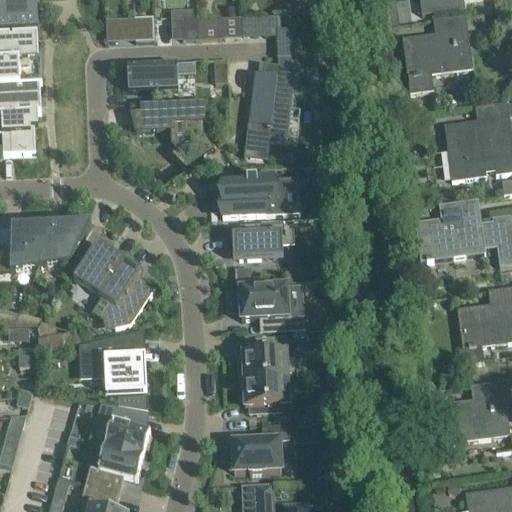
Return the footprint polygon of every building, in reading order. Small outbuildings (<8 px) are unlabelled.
[(30,0),(23,0),(0,1),(0,33),(39,31),(39,30),(37,30),(36,9),(31,9),(30,0)] [(473,74),(465,20),(433,25),(435,39),(402,43),(410,99),(434,95),(432,80),(473,74)] [(153,22),(135,22),(136,47),(154,46),(153,22)] [(198,23),(199,44),(222,43),(221,22),(198,23)] [(198,23),(182,24),(183,45),(199,44),(198,23)] [(276,33),(278,61),(294,61),(292,33),(276,33)] [(0,69),(34,67),(34,68),(39,68),(39,66),(38,45),(25,46),(25,40),(0,41),(0,69)] [(317,59),(305,60),(306,73),(307,93),(318,93),(317,59)] [(229,86),(228,65),(211,66),(212,86),(229,86)] [(39,68),(34,68),(34,67),(0,69),(0,93),(40,91),(40,92),(43,92),(41,66),(39,66),(39,68)] [(167,68),(128,70),(129,96),(179,94),(178,80),(196,79),(195,67),(178,68),(167,68)] [(269,151),(270,141),(287,143),(295,71),(259,67),(258,77),(254,77),(244,162),(246,162),(247,148),(269,151)] [(34,118),(41,118),(42,118),(40,92),(40,91),(0,93),(0,119),(34,117),(34,118)] [(173,126),(186,126),(187,151),(177,158),(186,172),(214,152),(205,139),(204,139),(203,125),(205,125),(204,109),(150,111),(150,106),(129,107),(130,120),(134,120),(135,136),(174,134),(173,126)] [(511,136),(507,107),(475,112),(477,126),(444,130),(452,186),(486,181),(486,176),(495,175),(496,180),(511,177),(511,145),(510,146),(509,137),(511,136)] [(34,117),(0,119),(0,138),(10,138),(11,157),(3,158),(3,159),(36,157),(34,127),(41,127),(41,118),(34,118),(34,117)] [(284,211),(283,183),(245,185),(245,189),(223,190),(224,206),(222,206),(223,222),(266,220),(265,210),(282,209),(282,211),(284,211)] [(511,184),(506,185),(502,190),(504,200),(511,198),(511,184)] [(427,267),(434,266),(434,265),(485,258),(485,254),(497,252),(499,272),(511,270),(511,231),(510,220),(492,223),(493,227),(481,228),(478,204),(439,209),(441,223),(415,227),(420,267),(427,266),(427,267)] [(287,229),(293,229),(293,228),(240,230),(241,246),(238,247),(239,264),(279,262),(279,250),(287,250),(288,250),(287,229)] [(71,264),(92,230),(54,232),(39,269),(71,264)] [(12,234),(10,274),(39,269),(54,232),(12,234)] [(98,247),(74,284),(102,302),(123,272),(126,266),(113,257),(98,247)] [(123,272),(102,302),(98,308),(112,317),(116,333),(131,330),(156,293),(123,272)] [(251,272),(235,272),(236,288),(251,288),(251,272)] [(241,323),(242,325),(244,325),(244,324),(266,323),(267,337),(305,335),(304,320),(288,321),(287,293),(287,291),(285,291),(285,292),(242,294),(242,293),(240,293),(240,295),(241,295),(242,323),(241,323)] [(490,310),(457,314),(465,370),(466,370),(466,369),(484,367),(482,351),(511,347),(511,292),(488,296),(490,310)] [(0,315),(0,333),(14,333),(19,320),(0,315)] [(19,320),(14,333),(30,332),(36,324),(19,320)] [(106,399),(147,397),(146,361),(136,361),(135,342),(145,342),(144,335),(79,350),(79,354),(82,354),(82,370),(95,369),(96,383),(105,382),(106,399)] [(56,339),(38,344),(39,355),(62,349),(60,338),(56,339)] [(244,381),(244,385),(288,383),(286,341),(256,343),(256,358),(243,358),(243,363),(239,364),(240,381),(244,381)] [(31,353),(19,353),(20,361),(31,361),(32,361),(31,353)] [(20,361),(19,361),(19,373),(31,372),(31,361),(20,361)] [(288,383),(244,385),(245,412),(257,412),(257,418),(275,417),(275,411),(289,410),(288,383)] [(473,405),(440,410),(445,449),(469,446),(510,440),(503,386),(471,391),(473,405)] [(21,394),(19,402),(31,405),(33,397),(21,394)] [(146,401),(117,402),(118,412),(147,416),(146,401)] [(19,402),(17,410),(29,413),(31,405),(19,402)] [(312,411),(312,429),(335,428),(334,410),(312,411)] [(100,413),(96,427),(110,431),(105,451),(144,461),(151,438),(145,436),(142,435),(143,429),(139,428),(141,421),(100,413)] [(290,446),(289,430),(262,431),(263,445),(232,447),(233,459),(229,459),(230,475),(234,474),(234,477),(250,477),(250,479),(266,478),(266,476),(282,475),(280,446),(290,446)] [(70,441),(68,449),(79,452),(81,444),(70,441)] [(18,452),(5,449),(0,466),(0,468),(13,471),(18,452)] [(90,472),(85,489),(119,498),(124,481),(138,485),(144,461),(105,451),(98,474),(90,472)] [(59,483),(53,503),(65,506),(70,486),(59,483)] [(327,511),(339,511),(337,487),(326,488),(327,511)] [(85,489),(81,507),(90,509),(89,511),(115,511),(119,498),(85,489)] [(274,511),(274,489),(242,491),(242,511),(274,511)] [(511,511),(511,492),(466,499),(467,511),(511,511)]
